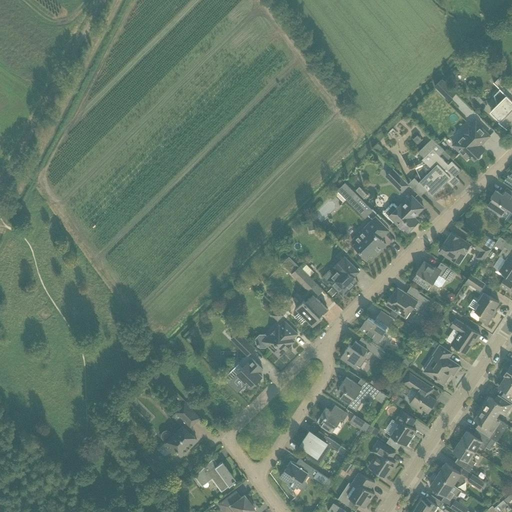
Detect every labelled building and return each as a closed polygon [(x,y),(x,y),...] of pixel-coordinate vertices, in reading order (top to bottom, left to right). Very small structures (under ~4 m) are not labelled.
[(500,89),(494,95),(497,105),(490,111),(497,118),(496,119),(506,129),(511,122),(511,100),(507,95),(511,90),(511,86),(501,76),(494,83),(500,89)] [(435,86),(449,100),(456,93),(442,79),(435,86)] [(463,134),(457,140),(464,147),(460,152),(467,159),(470,156),(471,157),(472,156),(475,159),(476,158),(477,159),(478,159),(479,159),(480,158),(480,157),(481,156),(480,155),(483,151),(480,148),(480,146),(490,136),(483,129),(476,122),(470,128),(468,126),(462,133),(463,134)] [(427,190),(429,196),(431,195),(432,196),(436,193),(444,189),(443,186),(447,181),(453,187),(459,180),(455,176),(461,170),(452,161),(448,165),(439,156),(444,151),(432,138),(419,152),(424,157),(422,160),(432,170),(419,182),(427,190)] [(386,176),(393,183),(402,191),(409,184),(393,169),(386,176)] [(340,187),(349,196),(346,198),(364,216),(369,211),(365,207),(367,205),(345,183),(340,187)] [(360,187),(356,190),(365,198),(368,195),(360,187)] [(487,206),(495,212),(501,216),(507,207),(511,210),(511,191),(506,188),(502,194),(495,190),(491,196),(493,197),(487,206)] [(384,211),(384,213),(393,222),(394,221),(402,229),(404,227),(408,231),(418,221),(414,217),(424,208),(417,201),(412,196),(402,205),(401,204),(398,207),(394,203),(392,203),(384,211)] [(358,250),(357,251),(361,255),(362,254),(367,259),(369,257),(372,259),(386,245),(380,239),(389,231),(375,217),(352,240),(355,243),(353,245),(358,250)] [(470,235),(491,249),(501,235),(489,227),(485,232),(476,226),(470,235)] [(463,241),(455,235),(452,233),(440,251),(458,263),(470,245),(463,241)] [(500,236),(494,245),(499,248),(505,240),(500,236)] [(476,257),(483,262),(491,249),(478,240),(473,246),(480,251),(476,257)] [(511,251),(505,247),(499,255),(506,260),(499,270),(506,275),(499,285),(508,291),(511,284),(511,251)] [(321,278),(329,285),(330,284),(343,296),(358,282),(354,277),(359,272),(344,256),(333,267),(334,269),(331,271),(330,270),(321,278)] [(417,273),(413,279),(421,285),(428,289),(432,283),(438,287),(442,286),(446,280),(449,282),(455,272),(441,262),(437,268),(435,266),(434,268),(424,261),(416,272),(417,273)] [(292,274),(299,282),(308,290),(316,283),(299,266),(292,274)] [(253,273),(248,278),(255,286),(260,281),(253,273)] [(466,281),(480,291),(485,283),(471,274),(466,281)] [(332,287),(328,292),(332,296),(336,292),(332,287)] [(392,296),(386,304),(394,310),(406,317),(410,311),(414,306),(422,312),(429,301),(419,294),(415,299),(406,293),(398,288),(392,296)] [(478,302),(480,303),(475,311),(472,310),(470,313),(470,316),(478,321),(479,319),(487,324),(497,309),(495,308),(499,302),(484,292),(478,302)] [(299,312),(294,317),(302,324),(306,319),(313,326),(322,318),(320,316),(327,309),(313,295),(306,302),(304,300),(296,308),(299,312)] [(272,315),(278,320),(283,315),(278,309),(272,315)] [(386,329),(388,325),(393,319),(381,311),(374,321),(368,317),(360,328),(379,341),(387,329),(386,329)] [(450,326),(459,332),(450,344),(465,354),(475,339),(476,341),(480,334),(464,324),(455,318),(450,326)] [(279,325),(270,334),(263,341),(279,357),(286,350),(292,350),(292,344),(295,341),(293,339),(298,334),(285,321),(280,326),(279,325)] [(231,338),(238,346),(248,355),(255,348),(238,331),(231,338)] [(190,333),(186,338),(190,342),(194,338),(190,333)] [(341,357),(349,363),(355,367),(360,360),(364,362),(366,359),(368,360),(373,354),(381,359),(385,352),(371,343),(367,349),(355,341),(352,346),(349,345),(341,357)] [(424,371),(435,379),(443,384),(451,373),(453,375),(460,366),(448,358),(452,353),(440,345),(433,355),(434,356),(424,371)] [(248,386),(249,386),(251,388),(262,377),(259,373),(263,369),(252,359),(248,363),(237,374),(245,382),(245,383),(248,386)] [(429,395),(433,388),(410,373),(403,383),(417,392),(409,403),(418,409),(420,407),(428,412),(434,404),(433,403),(435,399),(429,395)] [(155,375),(150,380),(154,384),(158,379),(155,375)] [(501,396),(511,403),(511,379),(506,376),(505,376),(499,386),(507,392),(504,397),(501,396)] [(339,389),(338,391),(338,393),(339,395),(341,397),(340,398),(349,404),(349,405),(357,410),(366,397),(368,393),(375,397),(380,391),(369,384),(361,378),(357,384),(355,383),(346,377),(340,387),(340,388),(339,389)] [(392,380),(386,388),(392,391),(397,384),(392,380)] [(485,403),(482,408),(496,417),(500,412),(505,415),(511,404),(511,403),(501,396),(498,394),(494,400),(489,396),(489,397),(487,396),(483,402),(485,403)] [(397,396),(393,402),(398,406),(403,399),(397,396)] [(163,444),(165,447),(172,453),(175,451),(176,452),(177,451),(181,456),(182,454),(184,455),(189,450),(188,449),(196,440),(189,433),(193,429),(190,426),(199,417),(184,402),(175,411),(176,412),(172,416),(181,426),(163,444)] [(326,408),(316,422),(332,432),(337,425),(341,419),(344,420),(348,414),(343,411),(339,417),(326,408)] [(476,428),(479,430),(490,437),(498,426),(500,428),(503,422),(496,417),(482,408),(478,413),(476,412),(473,417),(475,418),(474,419),(479,422),(476,428)] [(399,424),(391,436),(398,441),(406,446),(416,430),(411,427),(416,420),(408,414),(402,411),(395,422),(399,424)] [(354,414),(349,422),(365,432),(370,425),(366,422),(354,414)] [(370,415),(366,422),(370,425),(375,418),(370,415)] [(371,425),(368,430),(376,435),(379,430),(371,425)] [(467,431),(460,441),(475,451),(479,446),(484,449),(486,447),(490,449),(496,441),(490,437),(479,430),(475,436),(467,431)] [(336,443),(319,431),(315,436),(310,433),(302,445),(307,448),(303,454),(321,466),(336,443)] [(369,467),(377,472),(385,477),(395,462),(391,459),(396,452),(387,446),(378,440),(371,451),(377,455),(369,467)] [(475,451),(460,441),(453,452),(461,457),(457,463),(469,472),(472,468),(475,462),(472,460),(473,458),(472,457),(475,451)] [(328,477),(299,458),(295,464),(290,461),(287,466),(286,465),(282,471),(283,472),(280,477),(288,482),(286,485),(292,493),(295,487),(297,489),(308,473),(324,484),(328,477)] [(207,472),(203,467),(194,476),(198,482),(206,476),(209,480),(211,478),(221,491),(232,483),(233,483),(234,482),(220,463),(207,472)] [(439,473),(438,474),(453,485),(457,480),(462,483),(466,476),(445,463),(442,468),(440,467),(437,472),(439,473)] [(349,497),(356,502),(365,508),(374,493),(369,490),(375,482),(366,477),(359,472),(351,484),(356,487),(349,497)] [(453,485),(438,474),(436,476),(435,475),(432,480),(433,481),(430,486),(438,492),(450,500),(458,488),(453,485)] [(468,481),(480,489),(485,482),(475,475),(472,474),(468,481)] [(328,488),(333,481),(328,477),(324,484),(323,484),(328,488)] [(249,511),(254,509),(253,508),(255,506),(249,499),(247,500),(246,498),(244,500),(242,496),(240,498),(239,497),(240,496),(236,491),(218,504),(223,511),(234,511),(235,511),(234,511),(249,511)] [(421,499),(415,508),(421,511),(435,511),(434,511),(437,505),(427,498),(425,501),(421,499)] [(470,511),(468,510),(468,509),(455,500),(450,507),(457,511),(470,511)] [(499,504),(494,507),(494,508),(496,510),(497,511),(502,508),(507,504),(503,500),(499,504)] [(328,511),(346,511),(333,503),(328,511)]
